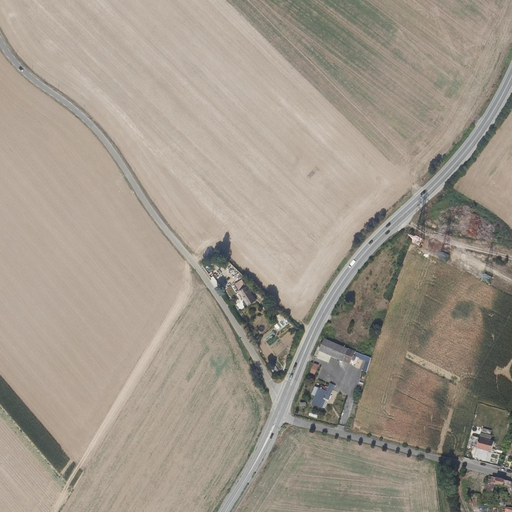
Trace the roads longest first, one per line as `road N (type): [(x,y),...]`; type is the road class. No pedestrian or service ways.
road 1 (unclassified): [(0,40),(110,147),(280,401)]
road 2 (secondary): [(511,76),(465,151),(365,251),(319,319)]
road 3 (unclassified): [(281,415),(454,464)]
road 4 (track): [(399,218),(437,239),(511,258)]
